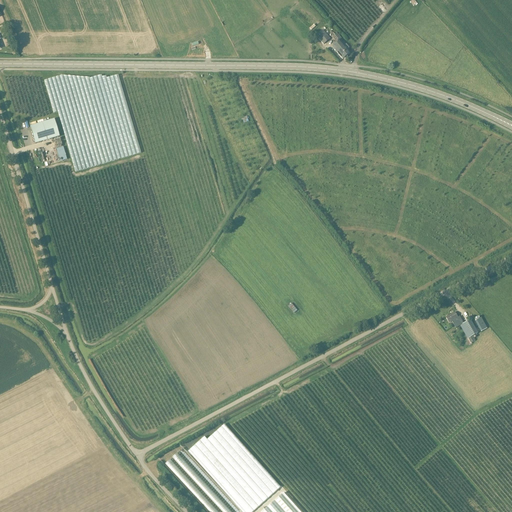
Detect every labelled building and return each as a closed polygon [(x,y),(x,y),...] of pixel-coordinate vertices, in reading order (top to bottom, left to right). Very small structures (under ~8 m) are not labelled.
[(326,42),(327,43),(330,40),(323,31),(316,36),(323,45),(326,42)] [(332,38),(336,42),(331,46),(333,48),(343,59),(350,53),(347,50),(349,48),(342,41),(336,33),(335,34),(332,37),(332,38)] [(59,141),(61,140),(60,137),(55,120),(30,127),(36,144),(58,138),(59,141)] [(56,149),(61,162),(68,159),(63,147),(56,149)] [(294,313),(298,311),(292,303),(288,306),(294,313)] [(457,328),(460,326),(460,327),(459,327),(461,330),(462,330),(467,339),(477,334),(470,320),(461,325),(455,313),(446,318),(448,323),(452,321),(453,323),(455,323),(457,328)] [(481,332),(486,329),(481,318),(475,321),(481,332)] [(240,511),(253,511),(281,487),(223,423),(188,454),(189,455),(183,449),(175,456),(181,463),(181,466),(179,468),(181,469),(178,471),(177,472),(188,485),(193,481),(193,485),(200,484),(210,495),(212,504),(215,503),(216,503),(217,505),(216,506),(217,508),(222,507),(224,509),(224,506),(229,505),(231,508),(231,505),(233,503),(240,511)] [(302,511),(285,492),(262,511),(302,511)]
